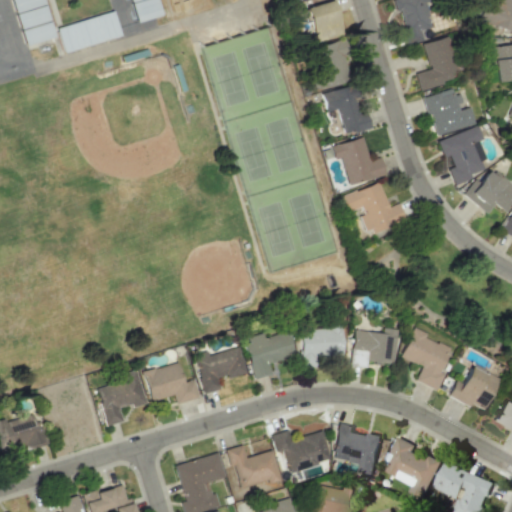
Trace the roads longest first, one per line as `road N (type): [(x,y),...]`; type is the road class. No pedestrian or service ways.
road 1 (residential): [(511,464),(399,405),(321,395),(0,488)]
road 2 (residential): [(361,0),(423,187),(456,232),(511,271)]
